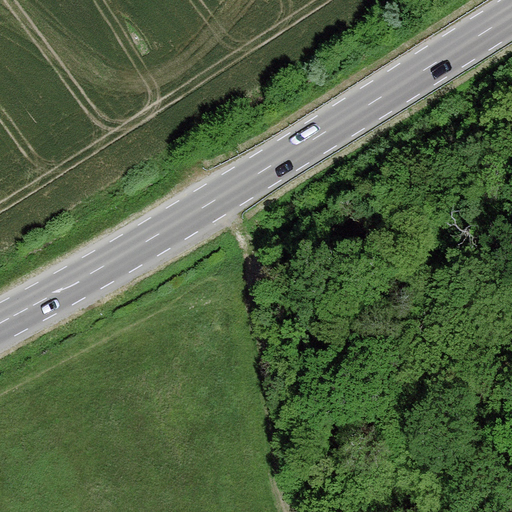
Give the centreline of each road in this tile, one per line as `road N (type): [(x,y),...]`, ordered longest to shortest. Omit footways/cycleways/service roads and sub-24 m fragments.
road 1 (primary): [(0,326),(511,18)]
road 2 (track): [(254,258),(511,96)]
